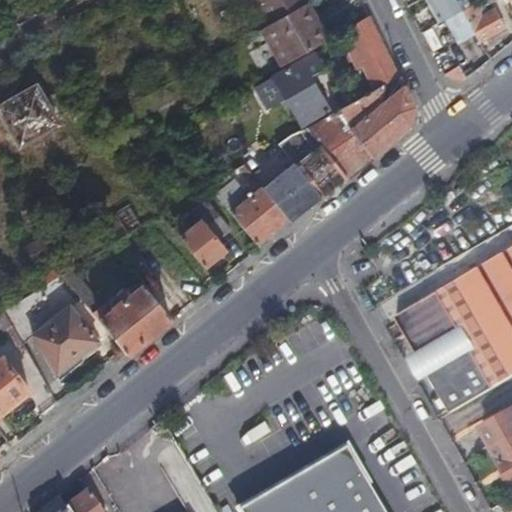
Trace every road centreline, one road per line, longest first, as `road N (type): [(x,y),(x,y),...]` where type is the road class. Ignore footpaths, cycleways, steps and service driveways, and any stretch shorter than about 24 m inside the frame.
road 1 (tertiary): [(312,248),(0,503)]
road 2 (residential): [(465,511),(312,248)]
road 3 (unknown): [(172,363),(244,467),(257,472),(397,394)]
road 4 (tertiary): [(453,137),(312,248)]
road 5 (residential): [(453,137),(386,0)]
